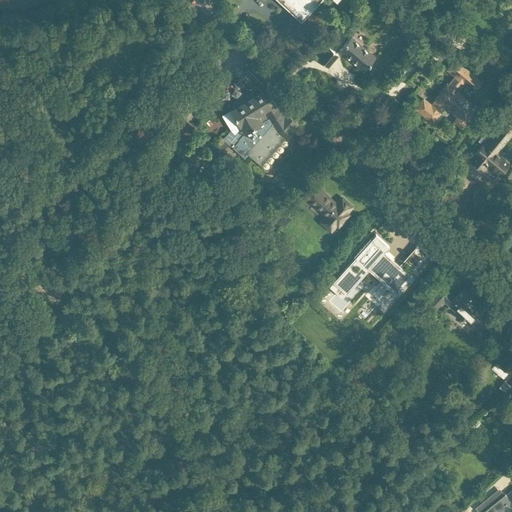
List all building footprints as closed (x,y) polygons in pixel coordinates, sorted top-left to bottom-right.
[(277,0),(301,22),(321,0),(277,0)] [(417,23),(408,32),(413,37),(422,27),(417,23)] [(350,37),(340,50),(364,70),(375,57),(351,36),(350,37)] [(338,56),(329,48),(319,61),(328,68),(338,56)] [(415,108),(432,122),(440,112),(439,112),(444,105),(458,117),(454,121),(462,128),(477,109),(475,104),(470,103),(456,91),(463,82),(474,91),(482,82),(455,60),(447,69),(456,77),(449,86),(447,84),(435,98),(437,100),(432,106),(423,98),(415,108)] [(223,139),(228,144),(245,158),(248,154),(261,165),(267,158),(284,138),(286,140),(294,130),(293,129),(296,125),(284,115),(283,116),(266,88),(223,115),(232,130),(230,132),(229,131),(223,139)] [(472,161),(481,168),(487,162),(500,173),(508,164),(495,153),(511,131),(511,127),(505,121),(501,126),(494,121),(478,140),(483,144),(475,153),(477,155),(472,161)] [(208,191),(211,194),(229,177),(226,174),(208,191)] [(308,191),(304,195),(326,215),(326,216),(336,224),(339,220),(342,222),(348,215),(346,213),(352,206),(342,198),(336,204),(318,189),(313,195),(308,191)] [(264,229),(274,238),(290,220),(280,211),(264,229)] [(355,257),(333,281),(333,282),(346,293),(368,269),(372,272),(373,271),(384,281),(383,282),(373,293),(384,303),(395,290),(397,292),(410,278),(388,257),(389,256),(384,251),(389,246),(376,234),(371,239),(369,238),(354,256),(355,257)] [(419,245),(428,251),(431,247),(421,241),(419,245)] [(417,273),(437,254),(432,249),(427,253),(418,244),(413,249),(420,257),(410,267),(417,273)] [(441,286),(433,295),(422,307),(430,314),(449,293),(441,286)] [(460,290),(453,297),(450,301),(478,327),(484,321),(487,324),(488,323),(487,321),(490,318),(473,302),(475,299),(465,289),(462,292),(460,290)] [(497,362),(492,368),(503,377),(508,372),(509,373),(511,368),(511,346),(507,350),(505,349),(499,356),(495,360),(497,362)] [(475,402),(480,406),(485,400),(480,396),(475,402)] [(511,490),(506,495),(505,493),(482,511),(508,511),(511,509),(511,503),(511,502),(511,490)]
